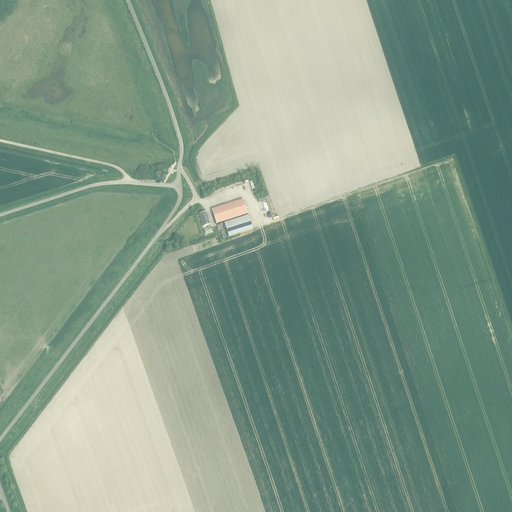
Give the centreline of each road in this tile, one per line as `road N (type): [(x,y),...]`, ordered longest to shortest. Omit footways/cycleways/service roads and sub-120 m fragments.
road 1 (track): [(260,223),(455,157),(511,332)]
road 2 (unclassified): [(0,438),(161,229),(179,182)]
road 3 (unclassified): [(127,0),(178,131),(179,182)]
road 4 (track): [(125,181),(111,163),(0,139)]
road 5 (unclassified): [(0,214),(125,181)]
